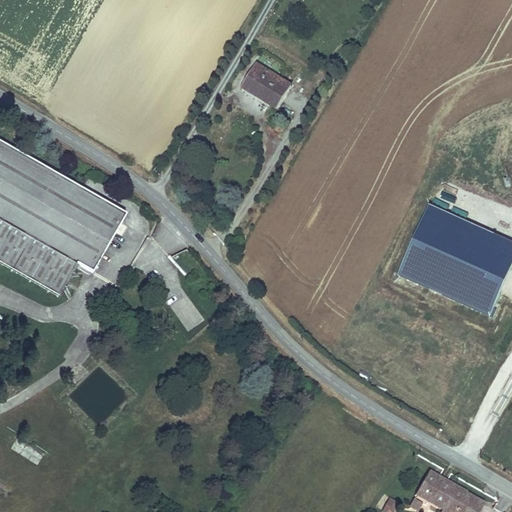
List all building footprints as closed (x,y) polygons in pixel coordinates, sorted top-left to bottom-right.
[(291,87),(256,67),(243,89),(278,110),(291,87)] [(127,213),(0,141),(0,258),(65,295),(83,263),(95,271),(127,213)] [(492,314),(511,263),(511,238),(426,204),(397,277),(492,314)] [(37,464),(43,455),(17,439),(11,449),(37,464)] [(431,473),(420,493),(447,509),(452,511),(482,511),(487,505),(431,473)] [(382,494),(375,510),(380,511),(394,511),(399,502),(382,494)]
